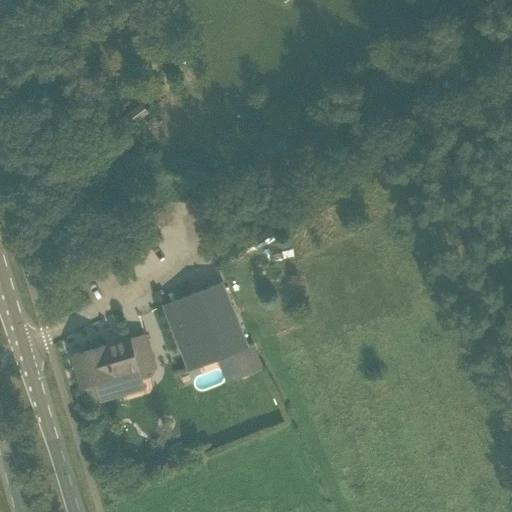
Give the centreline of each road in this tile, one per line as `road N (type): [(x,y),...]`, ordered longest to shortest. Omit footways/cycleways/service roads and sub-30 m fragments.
road 1 (track): [(44,335),(163,286),(511,79)]
road 2 (primary): [(73,511),(23,343)]
